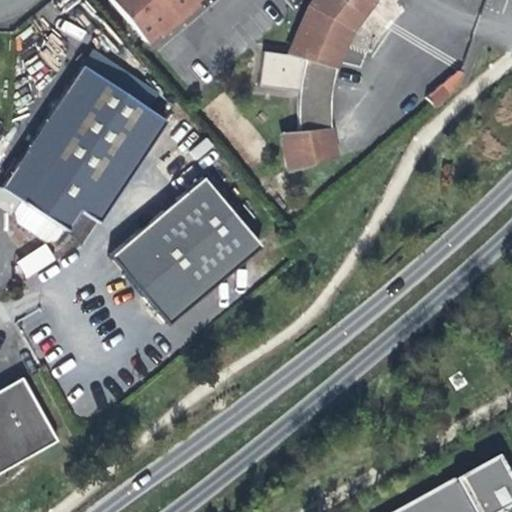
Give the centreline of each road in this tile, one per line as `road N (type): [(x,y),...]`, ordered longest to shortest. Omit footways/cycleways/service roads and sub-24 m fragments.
road 1 (secondary): [(511,179),(402,282),(100,511)]
road 2 (secondary): [(176,511),(511,229)]
